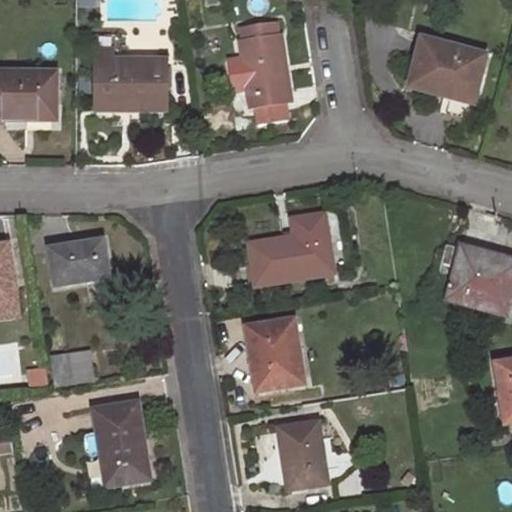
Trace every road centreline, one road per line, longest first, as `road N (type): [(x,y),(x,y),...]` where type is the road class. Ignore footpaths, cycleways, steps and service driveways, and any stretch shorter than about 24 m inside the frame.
road 1 (residential): [(167,209),(370,180),(511,213)]
road 2 (residential): [(167,209),(216,511)]
road 3 (unknown): [(339,0),(370,180)]
road 4 (residential): [(0,199),(167,209)]
